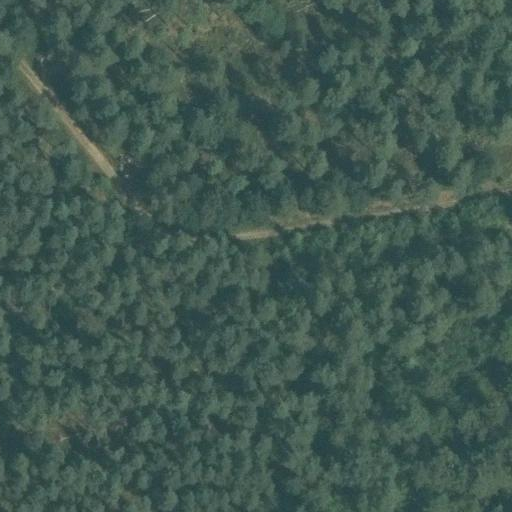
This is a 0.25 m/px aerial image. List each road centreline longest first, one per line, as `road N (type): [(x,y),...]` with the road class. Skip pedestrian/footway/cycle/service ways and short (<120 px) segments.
road 1 (track): [(511,184),(0,272)]
road 2 (track): [(0,32),(167,243)]
